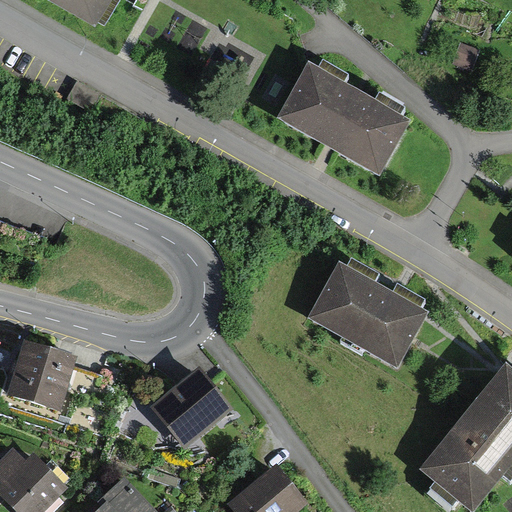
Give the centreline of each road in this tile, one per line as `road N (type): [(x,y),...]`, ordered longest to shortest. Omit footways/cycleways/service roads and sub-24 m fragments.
road 1 (residential): [(0,19),(416,251),(511,314)]
road 2 (residential): [(0,305),(157,342),(188,328),(205,291),(189,257),(0,164)]
